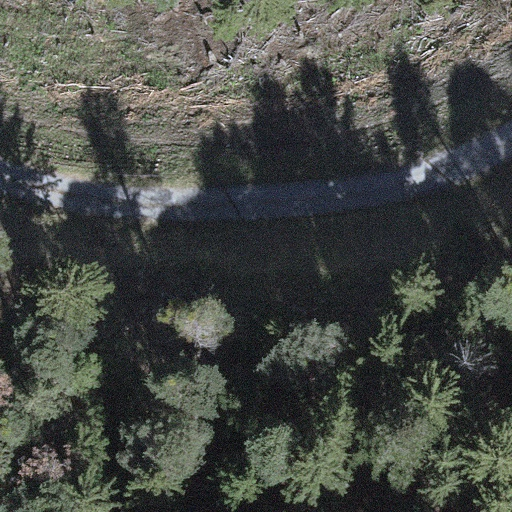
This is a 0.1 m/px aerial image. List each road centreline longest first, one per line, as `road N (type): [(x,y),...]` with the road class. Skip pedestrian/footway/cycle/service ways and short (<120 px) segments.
road 1 (motorway): [(86,511),(403,0)]
road 2 (track): [(0,172),(84,190),(423,178),(511,129)]
